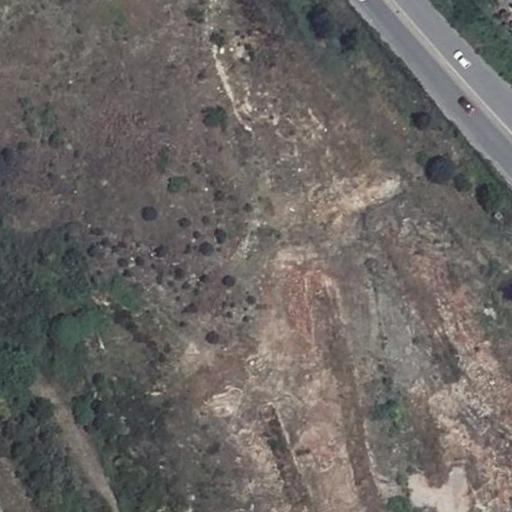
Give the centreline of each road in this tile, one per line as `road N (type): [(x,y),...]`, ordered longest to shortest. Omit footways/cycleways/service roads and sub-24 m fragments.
road 1 (primary): [(368,0),(511,162)]
road 2 (primary): [(511,112),(408,0)]
